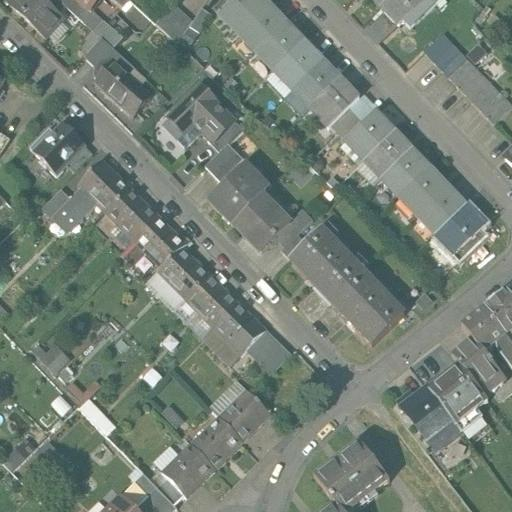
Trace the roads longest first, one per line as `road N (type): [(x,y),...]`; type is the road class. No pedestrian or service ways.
road 1 (residential): [(0,25),(359,389)]
road 2 (residential): [(511,207),(317,0)]
road 3 (residential): [(359,389),(511,264)]
road 4 (track): [(359,389),(452,511)]
road 5 (residential): [(275,511),(305,442),(359,389)]
